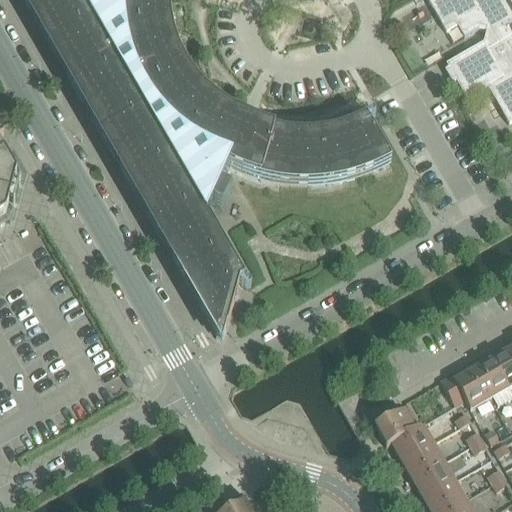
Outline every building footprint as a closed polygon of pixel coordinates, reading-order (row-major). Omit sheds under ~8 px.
[(239,286),(244,283),(219,239),(207,218),(212,208),(222,213),(231,194),(221,189),(229,172),(260,184),(293,189),(327,188),(360,180),(391,166),(387,161),(388,160),(369,127),(365,121),(343,131),(320,137),(297,138),(273,134),(251,125),(237,118),(237,119),(217,106),(199,90),(186,71),(176,49),(170,26),(170,3),(170,0),(29,0),(33,6),(32,11),(43,31),(48,32),(59,52),(58,57),(69,77),(74,78),(86,98),(85,103),(96,122),(101,124),(107,134),(112,143),(111,148),(122,168),(127,169),(139,189),(138,194),(149,214),(154,215),(165,235),(164,240),(175,260),(180,261),(186,271),(192,281),(190,286),(202,306),(207,307),(218,327),(226,329),(225,333),(226,333),(239,286)] [(511,0),(433,0),(427,3),(446,35),(457,29),(464,40),(479,32),(486,34),(483,45),(446,66),(466,102),(487,90),(509,127),(511,124),(511,0)] [(398,20),(413,16),(410,4),(395,7),(398,20)] [(422,25),(411,38),(425,51),(437,38),(422,25)] [(0,221),(5,218),(11,199),(16,179),(4,158),(0,155),(0,146),(3,144),(0,138),(0,221)] [(511,389),(511,354),(511,352),(502,356),(500,352),(489,358),(508,391),(511,389)] [(508,391),(489,358),(479,364),(481,369),(473,373),(490,402),(508,391)] [(466,404),(465,405),(470,414),(490,402),(473,373),(465,378),(462,374),(452,380),(466,404)] [(455,411),(465,405),(466,404),(452,380),(441,386),(455,411)] [(353,382),(339,391),(362,431),(378,423),(373,414),(372,414),(353,382)] [(392,448),(391,447),(420,431),(419,430),(408,411),(375,430),(387,451),(392,448)] [(460,432),(470,426),(466,419),(455,425),(460,432)] [(391,447),(392,448),(402,466),(435,447),(424,427),(419,430),(420,431),(391,447)] [(493,435),(485,439),(491,450),(499,445),(493,435)] [(471,451),(481,445),(477,437),(466,443),(471,451)] [(481,445),(471,451),(475,459),(485,453),(481,445)] [(412,484),(446,465),(435,447),(402,466),(412,484)] [(494,455),(499,463),(509,457),(505,449),(494,455)] [(423,503),(457,484),(446,465),(412,484),(423,503)] [(492,489),(503,483),(498,475),(488,481),(492,489)] [(503,483),(492,489),(497,496),(507,490),(503,483)] [(428,511),(451,511),(467,503),(457,484),(423,503),(428,511)] [(242,511),(241,510),(248,506),(244,498),(221,511),(220,511),(242,511)] [(472,511),(467,503),(451,511),(472,511)]
